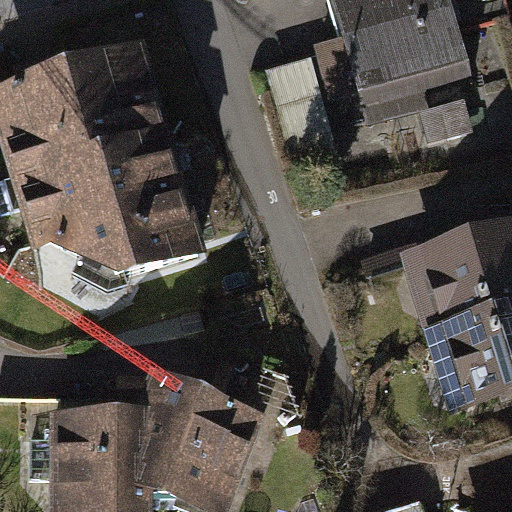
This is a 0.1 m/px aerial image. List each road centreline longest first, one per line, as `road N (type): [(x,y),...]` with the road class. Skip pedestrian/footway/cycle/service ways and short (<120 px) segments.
road 1 (residential): [(199,0),(352,421),(434,502),(511,490)]
road 2 (unknown): [(303,286),(360,241),(424,211),(511,193)]
